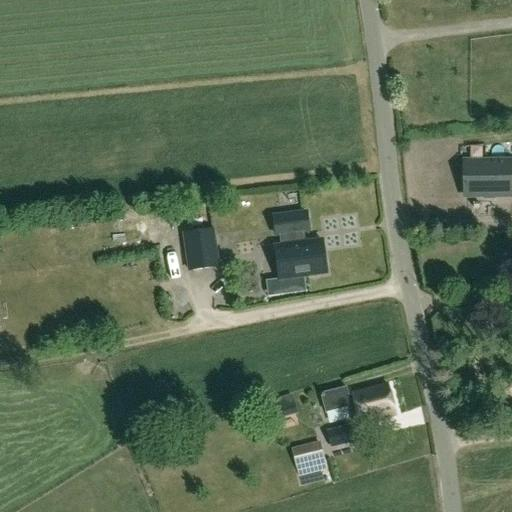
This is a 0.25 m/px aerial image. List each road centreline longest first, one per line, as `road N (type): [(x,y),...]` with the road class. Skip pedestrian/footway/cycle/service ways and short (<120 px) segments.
road 1 (unclassified): [(451,511),(395,224),(366,0)]
road 2 (track): [(0,362),(407,287)]
